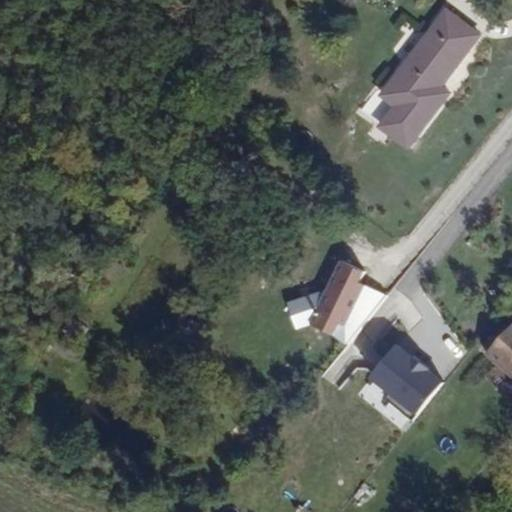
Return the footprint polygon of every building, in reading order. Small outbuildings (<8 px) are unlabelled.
[(385,124),(412,144),(450,93),(441,88),(467,49),(475,55),(490,37),(448,9),(385,93),(398,105),(385,124)] [(379,121),(388,104),(372,96),(363,113),(379,121)] [(363,271),(338,260),(307,326),(330,337),(336,326),(344,329),(364,287),(357,284),(363,271)] [(511,331),(491,358),(511,374),(511,331)] [(412,417),(439,381),(393,345),(365,381),(412,417)] [(403,431),(412,422),(388,402),(380,411),(403,431)] [(304,463),(278,491),(296,506),(320,477),(304,463)]
